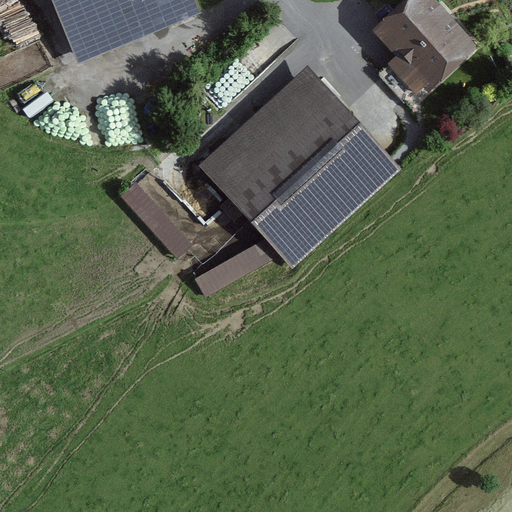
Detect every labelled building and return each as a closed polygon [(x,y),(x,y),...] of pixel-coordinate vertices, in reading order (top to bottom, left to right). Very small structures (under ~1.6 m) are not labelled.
[(201,20),(192,0),(50,0),(79,69),(201,20)] [(466,46),(424,0),(420,0),(383,33),(404,56),(381,77),(404,103),(466,46)] [(218,112),(298,38),(278,17),(197,90),(218,112)] [(285,252),(286,254),(386,162),(305,74),(205,165),(275,241),(285,252)] [(123,196),(177,257),(188,247),(133,187),(123,196)] [(216,266),(258,241),(251,228),(208,253),(216,266)] [(255,268),(285,252),(275,241),(199,284),(206,296),(255,268)]
